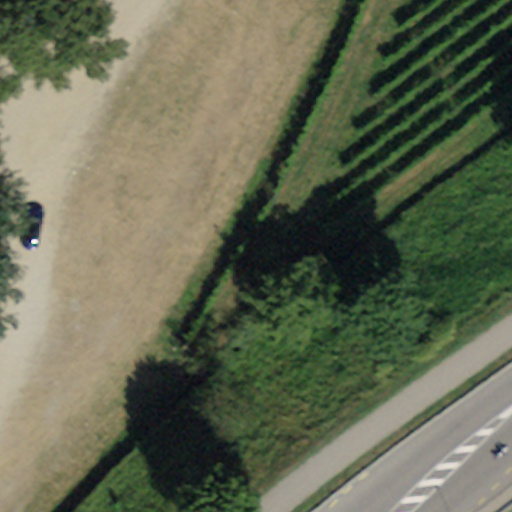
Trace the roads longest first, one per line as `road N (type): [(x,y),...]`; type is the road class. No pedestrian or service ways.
road 1 (track): [(0,320),(153,0)]
road 2 (primary): [(511,430),(406,511)]
